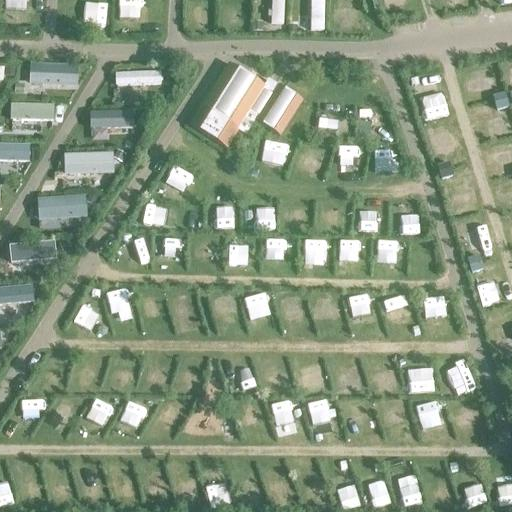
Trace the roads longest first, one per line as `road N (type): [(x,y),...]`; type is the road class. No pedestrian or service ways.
road 1 (unknown): [(0,461),(511,472)]
road 2 (unknown): [(75,291),(462,292)]
road 3 (unknown): [(225,48),(75,291)]
road 4 (unknown): [(382,47),(462,292)]
road 5 (unknown): [(75,291),(0,412)]
road 6 (unknown): [(511,425),(462,292)]
